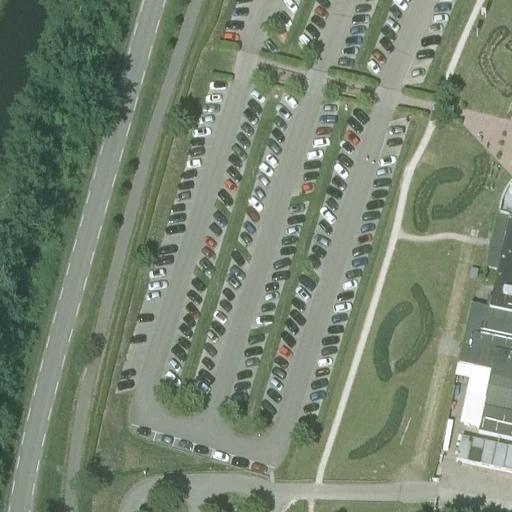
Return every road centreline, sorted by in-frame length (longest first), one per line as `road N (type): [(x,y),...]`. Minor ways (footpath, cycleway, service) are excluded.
road 1 (tertiary): [(18,511),(154,0)]
road 2 (unknown): [(0,228),(73,0)]
